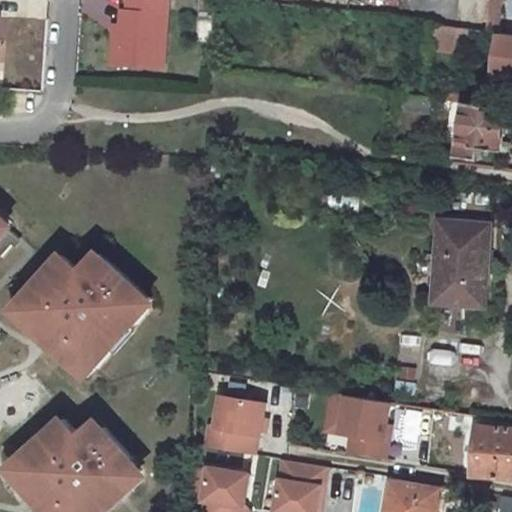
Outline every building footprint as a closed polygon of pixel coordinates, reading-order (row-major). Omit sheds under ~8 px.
[(169,0),(128,0),(129,7),(127,22),(121,22),(118,64),(165,67),(169,0)] [(118,64),(121,22),(113,21),(111,64),(118,64)] [(436,25),(433,48),(460,51),(462,28),(436,25)] [(511,35),(500,34),(494,77),(511,79),(511,35)] [(429,97),(404,93),(402,108),(417,111),(417,112),(427,114),(429,97)] [(456,100),(429,97),(427,114),(427,115),(453,119),(456,100)] [(465,102),(458,157),(471,159),(470,167),(502,171),(505,152),(502,152),(507,108),(465,102)] [(19,235),(0,218),(0,253),(1,255),(19,235)] [(493,225),(443,220),(436,301),(479,305),(482,273),(489,273),(493,225)] [(132,325),(149,306),(133,291),(138,284),(101,251),(84,269),(64,252),(23,299),(49,321),(40,331),(73,360),(79,353),(96,367),(113,348),(110,346),(130,323),(132,325)] [(489,273),(482,273),(479,305),(486,305),(489,273)] [(390,402),(348,395),(342,432),(353,434),(350,450),(385,456),(388,439),(384,439),(390,402)] [(212,426),(208,447),(255,455),(258,435),(262,436),(267,404),(223,396),(217,427),(212,426)] [(54,511),(103,511),(126,492),(128,494),(145,478),(131,462),(137,456),(107,424),(90,441),(67,416),(23,458),(46,482),(36,492),(54,511)] [(511,429),(480,427),(478,428),(474,475),(511,477),(511,429)] [(328,467),(285,460),(275,511),(316,511),(321,487),(326,484),(328,467)] [(244,507),(250,475),(210,468),(204,501),(206,501),(204,511),(249,511),(246,507),(244,507)] [(391,481),(385,511),(438,511),(442,489),(391,481)]
